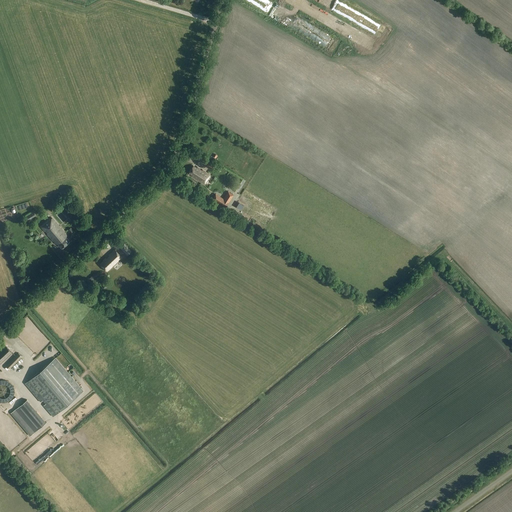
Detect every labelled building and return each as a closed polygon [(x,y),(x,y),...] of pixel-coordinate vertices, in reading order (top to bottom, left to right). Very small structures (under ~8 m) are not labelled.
[(313,37),(311,44),(318,46),(320,39),(313,37)] [(205,166),(213,171),(216,166),(208,161),(205,166)] [(204,184),(210,175),(202,170),(202,171),(199,170),(200,169),(197,167),(197,168),(193,166),(189,173),(192,175),(192,176),(204,184)] [(33,212),(25,217),(27,221),(35,216),(33,212)] [(244,223),(246,219),(238,214),(235,218),(244,223)] [(40,227),(44,231),(44,230),(48,235),(47,235),(53,242),(54,241),(56,244),(58,243),(61,248),(69,241),(66,237),(67,235),(52,218),(41,227),(40,227)] [(118,245),(120,247),(127,254),(131,250),(124,243),(123,241),(118,245)] [(107,272),(122,257),(114,249),(103,260),(103,261),(100,265),(107,272)] [(0,364),(12,353),(5,346),(0,350),(0,364)] [(18,353),(6,366),(9,369),(22,357),(18,353)] [(55,358),(25,384),(40,402),(43,400),(46,403),(43,406),(53,417),(83,391),(55,358)] [(32,435),(46,423),(27,400),(12,412),(32,435)]
